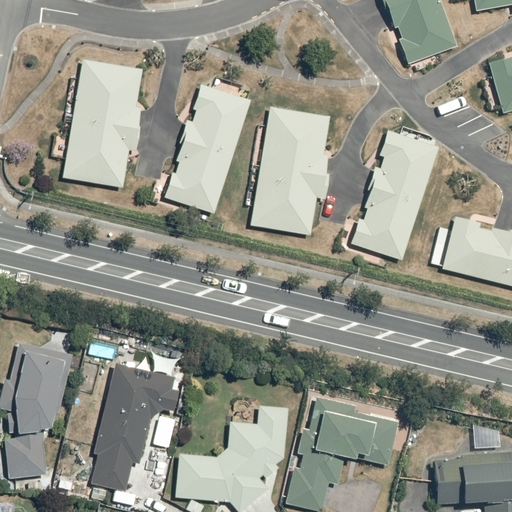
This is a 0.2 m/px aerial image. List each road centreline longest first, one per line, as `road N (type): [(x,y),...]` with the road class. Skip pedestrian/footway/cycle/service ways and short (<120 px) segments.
road 1 (secondary): [(511,380),(0,258)]
road 2 (secondary): [(0,229),(511,347)]
road 3 (residential): [(188,7),(7,2)]
road 4 (residential): [(188,7),(156,138)]
road 5 (residential): [(511,170),(453,129),(409,83)]
road 6 (residential): [(409,83),(366,102),(344,183)]
road 7 (residential): [(511,19),(409,83)]
